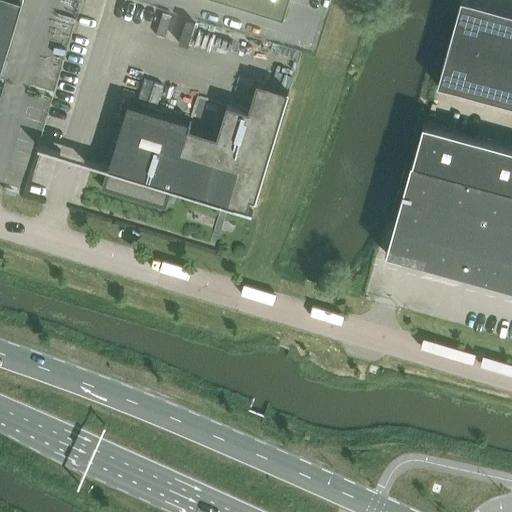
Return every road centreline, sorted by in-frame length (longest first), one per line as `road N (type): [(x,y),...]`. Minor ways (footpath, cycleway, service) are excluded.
road 1 (unclassified): [(511,379),(0,224)]
road 2 (primary): [(385,511),(0,355)]
road 3 (primary): [(0,412),(225,511)]
